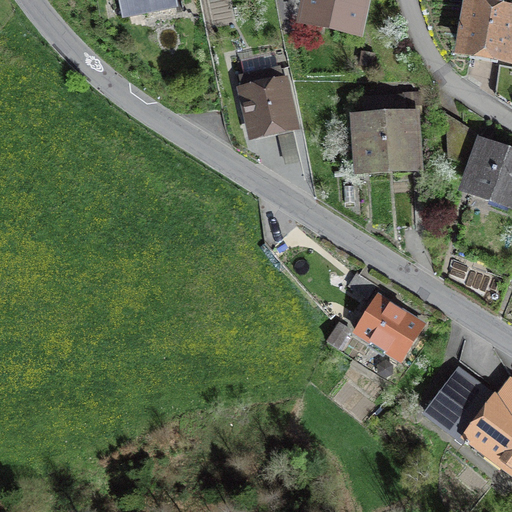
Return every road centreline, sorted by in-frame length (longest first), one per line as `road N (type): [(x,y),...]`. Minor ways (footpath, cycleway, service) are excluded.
road 1 (residential): [(33,0),(78,54),(134,102),(511,341)]
road 2 (unclassified): [(407,0),(429,57),(453,85),(511,121)]
